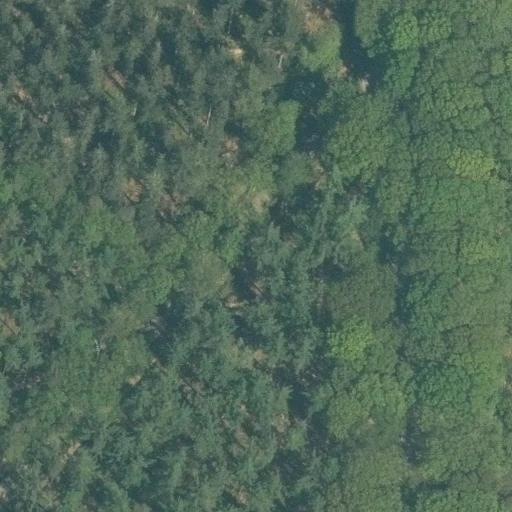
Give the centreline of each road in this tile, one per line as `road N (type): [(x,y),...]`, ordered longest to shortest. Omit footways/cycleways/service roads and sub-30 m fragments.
road 1 (track): [(389,60),(0,498)]
road 2 (track): [(400,382),(387,0)]
road 3 (track): [(0,166),(103,213),(197,273)]
road 4 (track): [(403,511),(400,382)]
